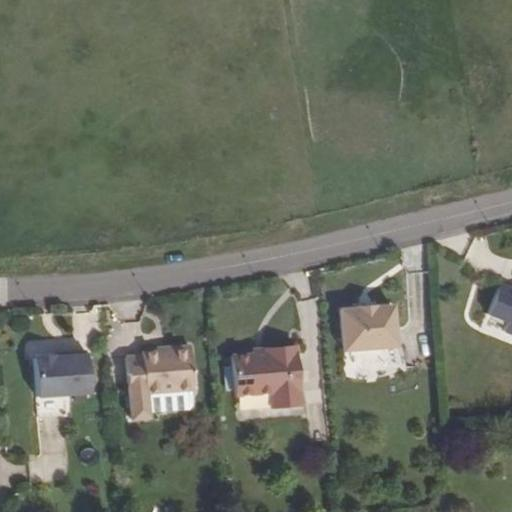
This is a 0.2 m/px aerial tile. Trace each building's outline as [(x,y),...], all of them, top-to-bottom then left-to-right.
[(511,286),(499,282),(488,314),(509,321),(505,330),(511,332),(511,286)] [(341,310),(344,352),(396,348),(393,306),(376,308),(375,305),(358,306),(358,309),(341,310)] [(194,385),(190,341),(169,343),(169,348),(157,349),(142,350),(142,353),(126,354),(129,390),(131,415),(148,414),(148,409),(189,405),(192,401),(191,385),(194,385)] [(252,350),(231,351),(234,391),(270,388),(271,402),(300,400),(296,341),(265,344),(265,349),(252,350)] [(53,357),(36,359),(36,361),(34,361),(37,420),(65,418),(63,398),(89,396),(86,353),(68,355),(69,358),(54,359),(53,357)]
